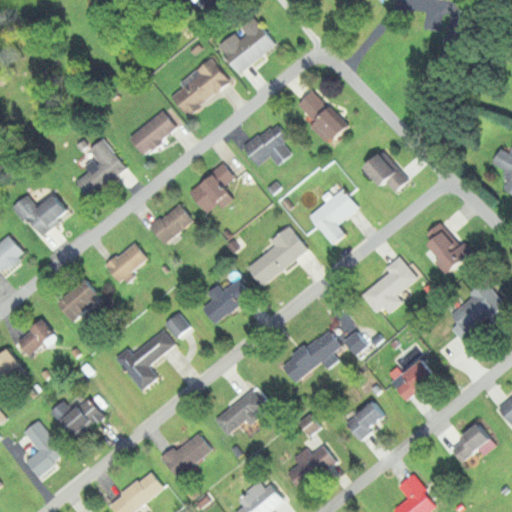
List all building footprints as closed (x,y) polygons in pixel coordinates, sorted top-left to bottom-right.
[(230,0),(215,13),(203,0),(193,0),(192,1),(191,0),(230,0)] [(478,18),(471,56),(446,52),(451,23),(453,23),(458,0),(475,3),(473,17),(478,18)] [(236,31),(242,38),(249,32),(243,25),(254,16),(276,42),(242,71),(220,45),(236,31)] [(212,56),(231,78),(202,103),(204,106),(193,115),(178,97),(205,74),(199,67),(212,56)] [(331,143),(314,124),(316,122),(300,103),(316,90),(332,109),(348,128),(331,143)] [(164,140),(166,143),(160,148),(158,146),(148,155),(132,137),(165,109),(180,126),(164,140)] [(280,124),(291,136),(285,141),(295,152),(280,164),(273,155),(263,163),(255,154),(254,155),(246,145),(259,134),(260,135),(272,126),(275,129),(280,124)] [(106,137),(120,153),(119,154),(132,168),(96,199),(81,181),(93,170),(87,164),(95,157),(101,164),(105,161),(94,147),(106,137)] [(511,151),(511,189),(508,187),(511,180),(511,173),(497,165),(506,148),(511,151)] [(400,171),(402,169),(411,179),(398,190),(391,181),(385,185),(369,166),(385,152),(400,171)] [(225,183),(235,195),(237,198),(226,207),(223,205),(212,214),(193,191),(203,183),(201,181),(227,161),(236,173),(225,183)] [(276,193),(270,186),(278,179),(284,187),(276,193)] [(312,215),(345,187),(360,206),(340,222),(349,233),(336,243),(312,215)] [(43,209),(61,194),(75,211),(47,234),(33,217),(29,220),(17,205),(31,194),(43,209)] [(290,208),(285,200),(288,198),(293,206),(290,208)] [(169,242),(154,223),(182,200),(197,219),(169,242)] [(437,240),(430,232),(443,222),(450,230),(463,247),(468,242),(477,253),(462,266),(462,265),(457,269),(435,242),(437,240)] [(292,223),(305,237),(303,239),(311,248),(268,286),(251,267),(279,243),(274,238),(292,223)] [(0,242),(12,233),(28,252),(0,274),(0,242)] [(239,251),(232,242),(237,238),(244,247),(239,251)] [(128,277),(123,280),(110,264),(137,241),(151,257),(134,271),(139,277),(132,282),(128,277)] [(399,294),(405,301),(392,312),(386,305),(380,309),(367,295),(393,273),(389,268),(403,256),(420,277),(399,294)] [(78,322),(61,301),(89,278),(106,299),(78,322)] [(219,322),(206,307),(217,298),(210,291),(221,282),(228,290),(241,278),(254,293),(219,322)] [(471,346),(456,326),(462,321),(455,313),(477,295),(473,290),(487,279),(508,304),(494,316),(491,312),(477,323),(486,334),(471,346)] [(32,355),(19,340),(46,317),(59,333),(32,355)] [(165,328),(177,342),(151,364),(160,375),(145,388),(120,357),(131,348),(135,353),(165,328)] [(335,352),(339,358),(329,366),(324,361),(299,382),(286,366),(298,356),(296,353),(308,344),(310,347),(331,329),(344,345),(335,352)] [(357,354),(345,340),(358,329),(370,344),(357,354)] [(92,348),(84,338),(89,335),(96,346),(92,348)] [(0,383),(0,355),(11,347),(25,363),(0,383)] [(79,357),(74,350),(78,347),(83,354),(79,357)] [(411,399),(398,382),(426,358),(440,375),(411,399)] [(47,379),(43,374),(48,370),(52,376),(47,379)] [(230,433),(217,417),(253,388),(266,404),(271,409),(254,423),(249,418),(230,433)] [(66,399),(75,410),(91,396),(106,416),(81,437),(71,425),(68,428),(53,410),(66,399)] [(511,419),(501,406),(511,397),(511,419)] [(362,439),(349,421),(376,399),(389,417),(362,439)] [(3,423),(0,419),(0,404),(10,417),(3,423)] [(312,436),(299,421),(311,411),(323,427),(312,436)] [(42,450),(26,430),(40,419),(68,452),(57,461),(58,463),(41,476),(29,461),(42,450)] [(477,451),(466,460),(456,448),(467,439),(465,435),(481,422),(496,441),(480,454),(477,451)] [(176,445),(180,449),(201,432),(214,448),(180,477),(163,456),(176,445)] [(296,456),(307,447),(314,455),(325,446),(337,461),(302,489),(290,474),(303,464),(296,456)] [(140,478),(141,480),(154,470),(166,485),(133,511),(117,511),(111,504),(124,494),(122,492),(140,478)] [(411,496),(401,485),(416,473),(430,490),(427,492),(439,507),(433,511),(401,511),(397,507),(411,496)] [(237,511),(250,502),(243,494),(261,479),(268,487),(274,483),(286,497),(268,511),(237,511)]
